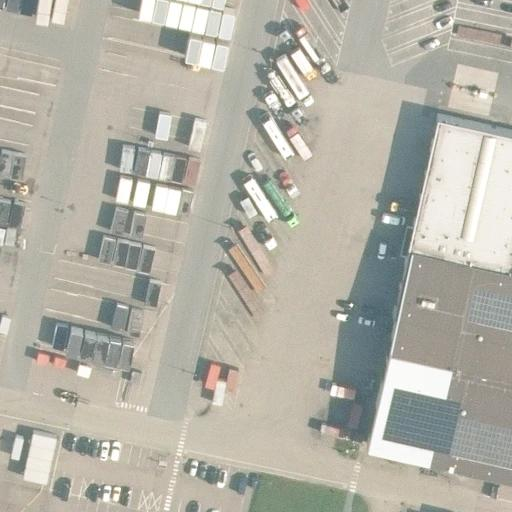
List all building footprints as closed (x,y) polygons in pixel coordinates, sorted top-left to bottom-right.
[(394,312),(365,442),(511,475),(511,267),(511,264),(511,129),(436,113),(391,311),(394,312)] [(161,202),(162,182),(128,180),(127,200),(161,202)] [(142,227),(145,211),(109,204),(105,227),(152,235),(153,229),(142,227)] [(51,285),(46,309),(100,322),(106,298),(51,285)] [(96,348),(130,348),(130,333),(96,334),(96,348)] [(0,511),(40,511),(43,502),(0,492),(0,511)] [(131,511),(85,501),(82,511),(131,511)]
